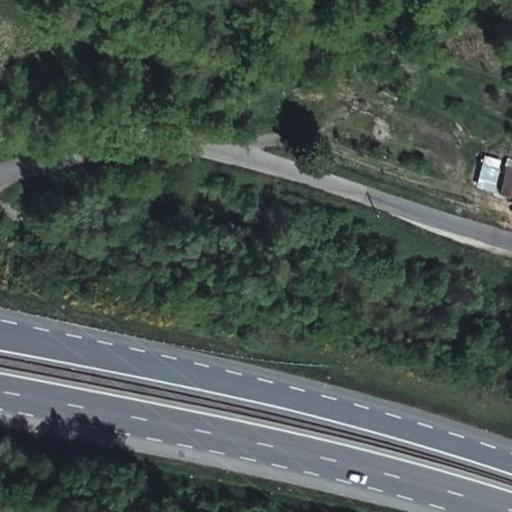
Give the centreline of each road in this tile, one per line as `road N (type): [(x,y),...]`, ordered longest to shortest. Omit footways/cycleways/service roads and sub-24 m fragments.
road 1 (trunk): [(511,462),(393,425),(0,336)]
road 2 (trunk): [(0,391),(380,472),(493,511)]
road 3 (unclassified): [(511,253),(193,139)]
road 4 (unclassified): [(193,139),(0,177)]
road 5 (unclassified): [(0,148),(193,139)]
